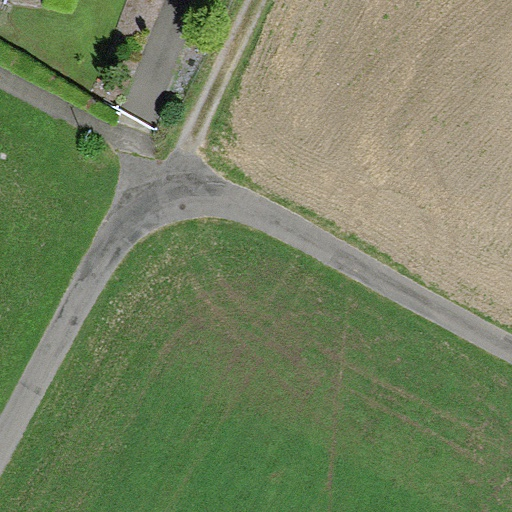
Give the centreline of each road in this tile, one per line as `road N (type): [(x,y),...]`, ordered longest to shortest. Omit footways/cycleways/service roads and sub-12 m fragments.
road 1 (track): [(511,354),(161,171)]
road 2 (track): [(161,171),(95,248),(0,433)]
road 3 (track): [(161,171),(245,0)]
road 4 (track): [(161,171),(0,84)]
